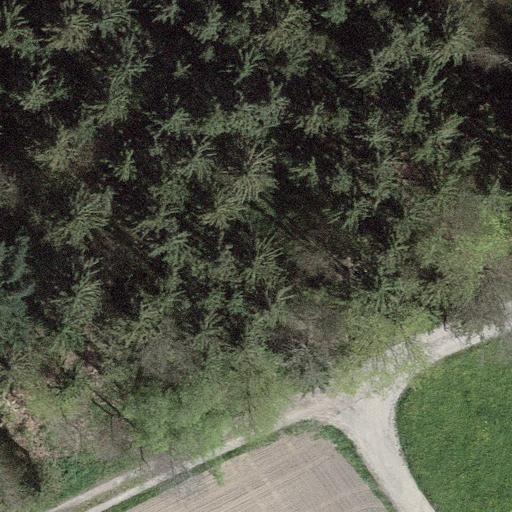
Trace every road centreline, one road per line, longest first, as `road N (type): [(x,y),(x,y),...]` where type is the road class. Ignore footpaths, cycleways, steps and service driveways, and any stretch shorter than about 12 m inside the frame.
road 1 (track): [(345,386),(77,511)]
road 2 (track): [(511,319),(345,386)]
road 3 (track): [(432,511),(345,386)]
